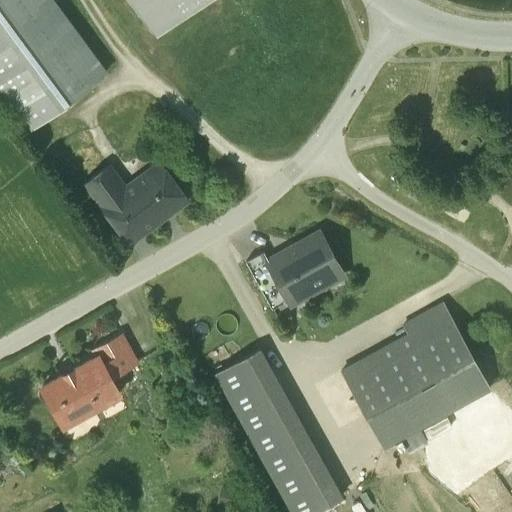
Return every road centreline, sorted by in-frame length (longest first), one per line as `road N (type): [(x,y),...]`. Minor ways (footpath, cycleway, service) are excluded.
road 1 (residential): [(400,12),(333,132),(268,195),(215,234),(0,355)]
road 2 (track): [(511,277),(419,226),(315,153)]
